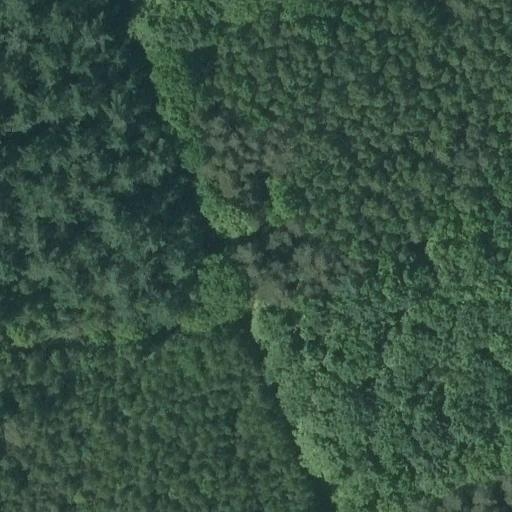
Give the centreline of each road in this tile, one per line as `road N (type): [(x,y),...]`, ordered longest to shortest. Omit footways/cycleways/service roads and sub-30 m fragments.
road 1 (track): [(130,0),(350,511)]
road 2 (track): [(0,356),(268,321),(511,227)]
